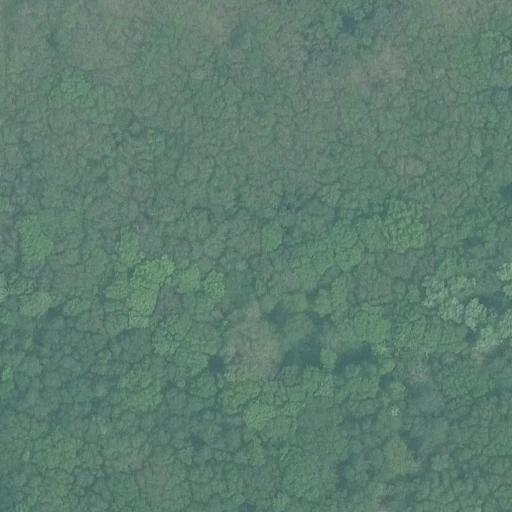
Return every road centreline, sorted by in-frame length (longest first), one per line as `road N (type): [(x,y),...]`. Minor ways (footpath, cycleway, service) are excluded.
road 1 (unknown): [(511,325),(227,381),(159,341),(91,315),(0,308)]
road 2 (track): [(284,470),(170,474),(92,461),(0,473)]
road 3 (track): [(511,434),(284,470)]
